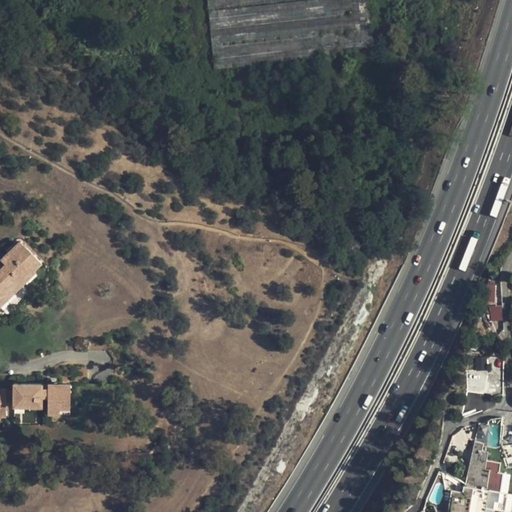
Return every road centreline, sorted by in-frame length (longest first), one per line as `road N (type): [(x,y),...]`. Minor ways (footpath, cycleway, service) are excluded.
road 1 (motorway): [(511,24),(431,248),(351,412),(291,511)]
road 2 (motorway): [(332,511),(426,348),(511,135)]
